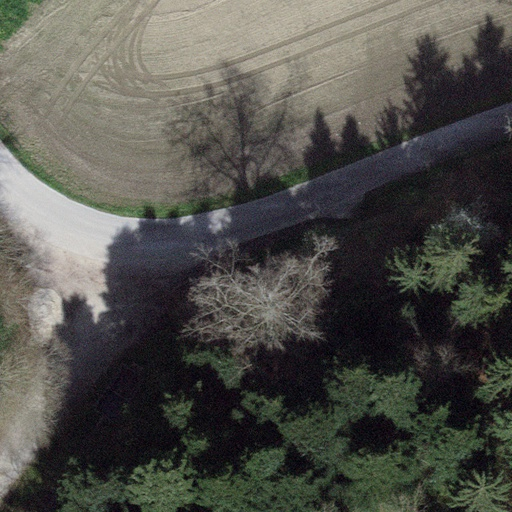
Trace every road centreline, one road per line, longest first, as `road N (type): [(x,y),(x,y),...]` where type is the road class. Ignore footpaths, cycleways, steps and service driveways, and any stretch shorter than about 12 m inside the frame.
road 1 (track): [(119,276),(511,114)]
road 2 (track): [(119,276),(56,405),(0,484)]
road 3 (track): [(0,178),(119,276)]
